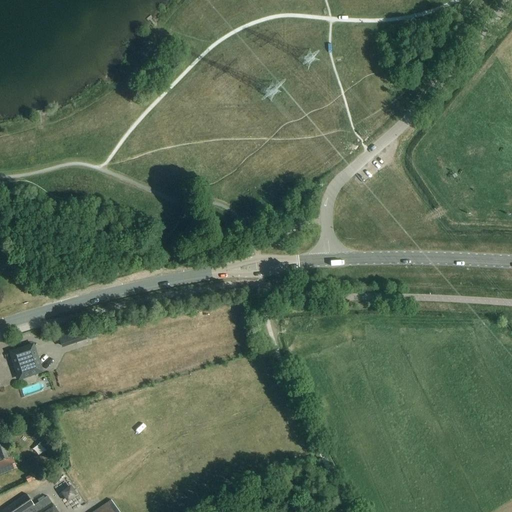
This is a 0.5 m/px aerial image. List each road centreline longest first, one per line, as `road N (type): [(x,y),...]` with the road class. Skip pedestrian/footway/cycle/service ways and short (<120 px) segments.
road 1 (unclassified): [(509,0),(428,97),(339,180),(326,209),(330,259)]
road 2 (tertiary): [(211,273),(0,326)]
road 3 (tertiary): [(511,263),(330,259)]
